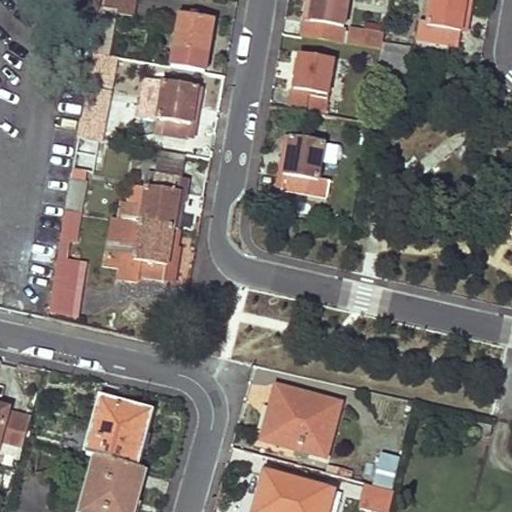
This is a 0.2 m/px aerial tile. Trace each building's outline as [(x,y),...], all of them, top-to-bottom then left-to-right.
[(131,2),(120,0),(100,0),(98,10),(130,16),(131,2)] [(308,2),(302,37),(338,43),(346,0),(313,0),(313,4),(308,2)] [(468,0),(429,0),(425,25),(432,27),(430,41),(455,46),(461,14),(466,14),(468,0)] [(179,10),(168,66),(204,73),(213,20),(198,18),(198,13),(179,10)] [(110,33),(95,30),(91,53),(106,55),(110,33)] [(346,30),(344,44),(362,47),(364,33),(346,30)] [(364,33),(362,47),(379,50),(380,45),(381,36),(364,33)] [(414,51),(380,45),(379,50),(374,81),(388,83),(392,65),(410,67),(414,51)] [(298,54),(289,110),(324,116),(334,62),(298,54)] [(103,87),(86,83),(79,122),(96,124),(103,87)] [(202,90),(162,83),(153,133),(187,140),(194,110),(197,111),(202,90)] [(323,143),(283,135),(280,157),(287,158),(281,187),(284,187),(326,195),(329,181),(316,178),(323,143)] [(152,151),(147,177),(182,182),(186,157),(152,151)] [(280,157),(274,193),(283,194),(284,187),(281,187),(287,158),(280,157)] [(120,205),(116,221),(179,233),(184,210),(177,209),(182,182),(147,177),(140,208),(120,205)] [(86,181),(70,179),(64,212),(80,215),(86,181)] [(75,320),(85,266),(71,263),(80,215),(64,212),(46,314),(75,320)] [(116,221),(112,221),(108,243),(133,248),(130,264),(118,262),(114,279),(133,283),(134,275),(161,281),(169,250),(176,252),(179,233),(116,221)] [(176,252),(169,250),(161,281),(169,282),(176,252)] [(258,438),(322,456),(336,404),(273,386),(258,438)] [(142,412),(93,399),(79,454),(90,457),(127,467),(142,412)] [(25,414),(0,407),(0,437),(18,442),(25,414)] [(486,425),(464,420),(461,428),(484,434),(486,425)] [(127,467),(90,457),(75,511),(126,511),(138,470),(127,467)] [(247,511),(323,511),(330,489),(259,470),(247,511)] [(385,508),(390,491),(364,484),(359,501),(385,508)] [(330,489),(323,511),(331,511),(337,491),(330,489)]
